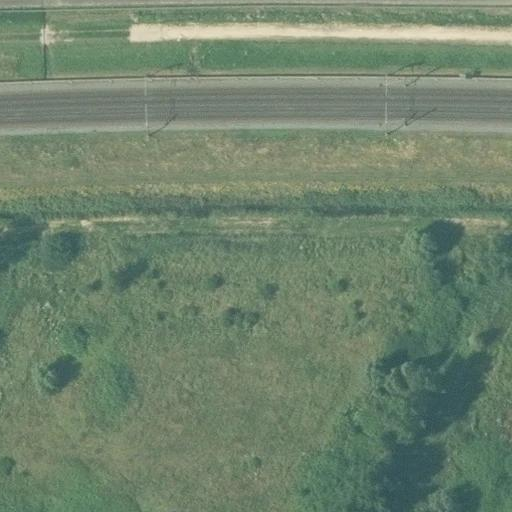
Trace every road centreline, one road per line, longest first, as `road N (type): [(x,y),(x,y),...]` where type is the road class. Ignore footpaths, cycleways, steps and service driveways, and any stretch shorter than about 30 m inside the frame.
road 1 (track): [(0,41),(193,34),(511,39)]
road 2 (track): [(511,178),(0,186)]
